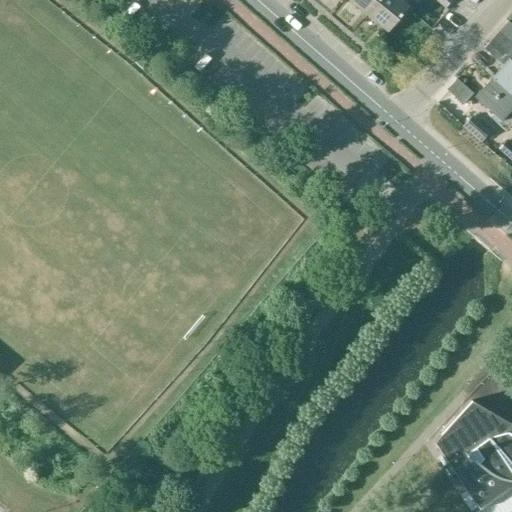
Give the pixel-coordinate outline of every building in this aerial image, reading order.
[(345,0),(366,16),(378,0),(345,0)] [(378,0),(366,16),(386,33),(406,7),(397,0),(378,0)] [(434,0),(445,9),(451,0),(434,0)] [(511,25),(507,22),(498,33),(511,45),(511,25)] [(511,45),(498,33),(488,43),(505,58),(506,57),(508,59),(491,78),(511,97),(511,45)] [(500,121),(511,107),(511,97),(491,78),(473,98),(500,121)] [(463,105),(473,94),(456,79),(446,90),(463,105)] [(462,127),(480,143),(490,133),(472,117),(462,127)] [(511,422),(503,433),(488,419),(491,414),(469,401),(432,442),(433,442),(478,509),(511,485),(511,422)]
